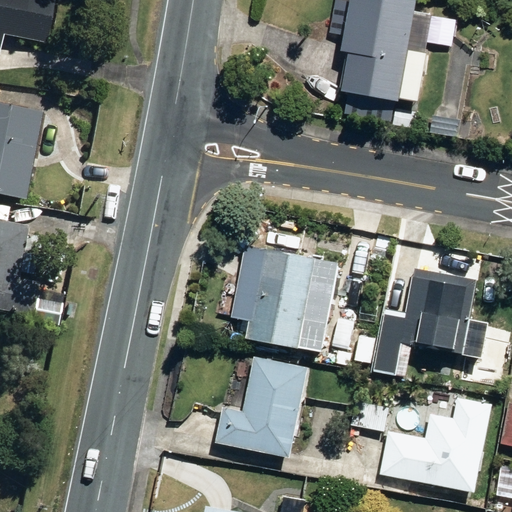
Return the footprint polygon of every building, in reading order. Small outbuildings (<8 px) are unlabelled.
[(0,0),(0,41),(2,32),(45,41),(53,0),(0,0)] [(329,93),(385,104),(403,2),(391,0),(338,0),(328,53),(337,54),(329,93)] [(0,192),(26,198),(42,109),(0,100),(0,192)] [(0,307),(32,314),(39,282),(18,277),(28,224),(0,219),(0,307)] [(303,343),(329,350),(345,266),(320,261),(321,257),(270,247),(252,337),(302,347),(303,343)] [(380,369),(400,373),(406,341),(467,353),(481,280),(421,267),(412,313),(392,309),(380,369)] [(357,360),(374,363),(378,338),(362,335),(357,360)] [(224,445),(297,455),(310,363),(258,356),(250,412),(230,409),(224,445)] [(387,476),(479,493),(495,402),(460,396),(457,417),(435,414),(430,438),(395,432),(387,476)] [(353,424),(388,430),(393,403),(357,397),(353,424)]
